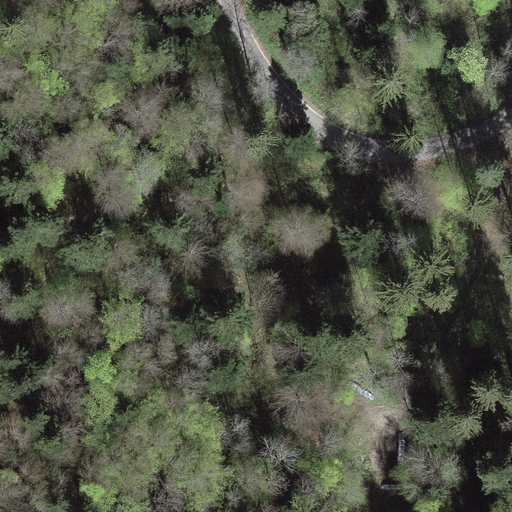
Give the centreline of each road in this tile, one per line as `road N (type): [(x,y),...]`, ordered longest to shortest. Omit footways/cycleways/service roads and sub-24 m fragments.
road 1 (unclassified): [(228,0),(292,108),(343,142),(402,154),(511,114)]
road 2 (track): [(511,170),(486,258),(431,363),(370,424)]
road 3 (track): [(402,154),(486,258),(511,304)]
